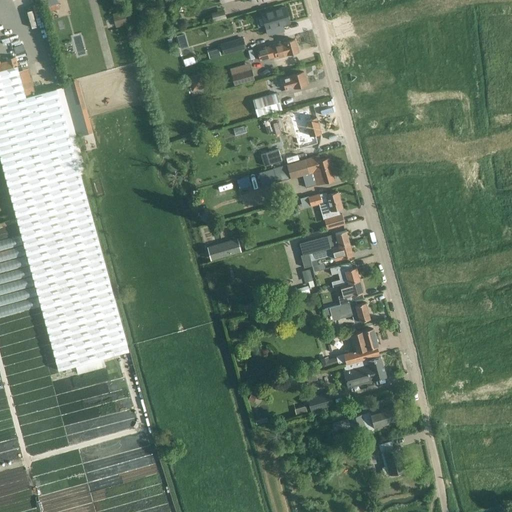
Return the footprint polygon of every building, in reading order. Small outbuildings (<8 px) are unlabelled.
[(46,0),(49,11),(60,8),(57,0),(46,0)] [(332,0),(336,9),(348,6),(346,0),(332,0)] [(142,22),(164,16),(161,5),(139,11),(142,22)] [(285,7),(263,14),(264,17),(266,26),(268,34),(279,31),(277,25),(282,24),(289,22),(289,21),(285,7)] [(212,12),(214,21),(227,18),(225,9),(212,12)] [(484,9),(475,12),(477,20),(480,29),(485,28),(489,27),(484,9)] [(471,13),(466,14),(469,23),(471,32),(476,30),(480,29),(477,20),(475,12),(471,13)] [(462,15),(458,16),(460,25),(463,34),(467,33),(471,32),(469,23),(466,14),(462,15)] [(453,18),(449,19),(451,28),(454,37),(458,35),(463,34),(460,25),(458,16),(453,18)] [(445,20),(440,21),(443,30),(445,39),(450,38),(454,37),(451,28),(449,19),(445,20)] [(436,23),(431,24),(436,42),(441,40),(445,39),(443,30),(440,21),(436,23)] [(423,29),(412,33),(415,42),(417,52),(423,50),(429,49),(430,54),(437,53),(433,40),(427,42),(423,29)] [(401,49),(398,50),(401,62),(407,61),(406,55),(412,54),(417,52),(415,42),(412,33),(400,36),(404,49),(401,49)] [(181,34),(180,42),(182,43),(181,44),(185,44),(185,43),(188,44),(189,36),(181,34)] [(232,41),(220,44),(224,55),(235,52),(246,48),(243,37),(232,41)] [(257,50),(260,60),(275,56),(276,58),(298,52),(294,40),(257,50)] [(14,43),(7,45),(13,64),(19,62),(14,43)] [(376,43),(364,46),(367,56),(370,65),(381,62),(383,68),(389,66),(386,54),(379,55),(378,49),(376,43)] [(356,62),(350,64),(354,76),(360,74),(358,69),(364,67),(370,65),(367,56),(364,46),(359,48),(353,49),(356,62)] [(218,47),(207,51),(210,59),(221,56),(218,47)] [(231,69),(235,85),(255,80),(250,63),(231,69)] [(444,64),(438,67),(443,79),(446,77),(449,76),(444,64)] [(496,64),(486,68),(490,76),(494,85),(498,83),(503,81),(496,64)] [(17,66),(0,70),(0,103),(26,97),(19,72),(17,66)] [(482,70),(478,72),(481,80),(485,89),(489,87),(494,85),(490,76),(486,68),(482,70)] [(281,86),(284,85),(285,90),(293,88),(307,84),(303,72),(288,76),(281,78),(282,78),(279,79),(281,86)] [(473,74),(469,76),(473,84),(476,93),(481,91),(485,89),(481,80),(478,72),(473,74)] [(189,77),(188,77),(192,92),(193,91),(206,88),(202,73),(189,77)] [(453,77),(450,78),(453,84),(455,90),(461,87),(466,97),(471,95),(476,93),(473,84),(469,76),(464,78),(458,80),(456,75),(453,77)] [(446,83),(434,88),(442,107),(448,104),(454,101),(446,83)] [(26,97),(0,103),(0,157),(17,218),(18,223),(59,371),(76,366),(78,374),(105,366),(103,358),(129,351),(80,174),(59,96),(56,88),(35,94),(26,97)] [(386,91),(380,93),(383,105),(386,104),(390,103),(386,91)] [(258,116),(280,110),(276,93),(252,100),(258,116)] [(376,105),(363,108),(368,128),(375,126),(381,124),(376,105)] [(288,135),(292,133),(307,129),(309,137),(321,133),(316,117),(303,121),(302,115),(288,119),(284,120),(288,135)] [(268,120),(264,121),(267,133),(272,131),(268,120)] [(490,158),(485,159),(487,168),(490,177),(501,174),(502,179),(508,178),(505,166),(499,167),(496,156),(490,158)] [(273,168),(258,173),(260,180),(262,186),(277,182),(284,180),(291,179),(302,175),(306,188),(316,184),(316,185),(334,180),(333,174),(328,158),(320,160),(317,161),(316,159),(316,157),(287,165),(273,168)] [(480,161),(476,162),(478,171),(480,180),(485,178),(490,177),(487,168),(485,159),(480,161)] [(468,176),(461,178),(465,190),(471,188),(470,183),(475,181),(480,180),(478,171),(476,162),(470,163),(465,165),(468,176)] [(446,166),(440,167),(441,176),(441,185),(447,185),(452,184),(453,190),(456,190),(459,190),(459,177),(452,177),(451,166),(446,166)] [(420,179),(413,180),(414,192),(417,192),(421,192),(420,186),(431,186),(431,176),(430,167),(425,167),(419,168),(420,179)] [(435,167),(430,167),(431,176),(431,186),(436,185),(441,185),(441,176),(440,167),(435,167)] [(393,170),(381,174),(386,193),(392,192),(399,190),(393,170)] [(342,214),(333,216),(331,211),(342,208),(338,192),(327,195),(326,193),(326,192),(309,197),(309,198),(311,205),(312,205),(319,203),(323,219),(324,219),(327,228),(335,226),(345,223),(342,214)] [(201,219),(210,224),(214,215),(205,211),(201,219)] [(499,223),(494,224),(497,233),(500,242),(505,240),(509,238),(506,230),(504,221),(499,223)] [(490,226),(485,227),(488,236),(491,245),(496,243),(500,242),(497,233),(494,224),(490,226)] [(473,226),(467,228),(471,240),(477,237),(481,248),(486,247),(491,245),(488,236),(485,227),(480,229),(475,231),(473,226)] [(452,235),(447,235),(447,245),(448,255),(460,254),(459,241),(465,241),(465,228),(458,228),(458,234),(452,235)] [(328,235),(300,243),(304,254),(304,255),(309,254),(320,250),(349,242),(346,230),(336,233),(335,233),(328,235)] [(434,230),(428,230),(428,243),(432,243),(435,242),(436,256),(448,255),(447,245),(447,235),(441,235),(435,236),(434,230)] [(405,235),(398,237),(404,256),(416,253),(411,233),(405,235)] [(237,240),(208,248),(211,259),(240,251),(237,240)] [(304,254),(301,255),(304,267),(312,265),(313,265),(313,266),(319,264),(317,259),(325,257),(334,254),(335,260),(343,258),(353,255),(351,249),(349,242),(320,250),(309,254),(304,255),(304,254)] [(335,266),(333,260),(321,263),(323,269),(335,266)] [(335,266),(330,268),(331,272),(332,274),(335,274),(338,273),(340,279),(331,282),(333,287),(359,279),(356,267),(353,268),(351,262),(341,265),(335,266)] [(359,279),(333,287),(334,290),(340,288),(339,286),(340,285),(343,295),(338,296),(340,304),(352,301),(364,298),(359,279)] [(297,298),(311,294),(308,285),(297,288),(298,290),(295,291),(297,298)] [(292,287),(281,290),(284,300),(295,297),(292,287)] [(340,305),(324,309),(326,315),(332,313),(333,319),(357,312),(359,321),(360,321),(370,318),(366,302),(353,306),(352,301),(340,304),(340,305)] [(487,317),(481,318),(481,328),(482,338),(494,337),(494,343),(501,343),(500,330),(493,330),(493,317),(487,317)] [(470,332),(463,332),(464,345),(470,344),(470,339),(476,338),(482,338),(481,328),(481,318),(475,318),(469,318),(470,332)] [(373,328),(363,331),(349,335),(354,351),(344,354),(347,363),(378,354),(376,346),(378,345),(373,328)] [(328,356),(320,358),(323,368),(331,366),(339,364),(337,357),(329,359),(328,356)] [(366,382),(386,376),(381,357),(368,360),(367,358),(343,364),(345,370),(343,371),(348,387),(367,382),(366,382)] [(498,371),(491,371),(492,384),(499,384),(499,397),(505,396),(511,396),(511,386),(510,376),(504,376),(498,377),(498,371)] [(479,378),(466,379),(467,399),(473,398),(480,398),(479,378)] [(252,392),(248,400),(254,403),(258,395),(252,392)] [(329,392),(308,398),(311,409),(332,403),(329,392)] [(349,417),(332,422),(334,430),(342,427),(343,432),(353,430),(364,427),(366,426),(368,432),(374,430),(374,428),(388,423),(398,421),(394,405),(366,413),(361,414),(349,417)] [(475,435),(468,436),(470,456),(483,455),(482,435),(475,435)] [(378,444),(384,467),(382,467),(385,476),(405,470),(400,446),(393,447),(391,441),(378,444)] [(373,444),(365,446),(366,453),(375,451),(373,444)]
